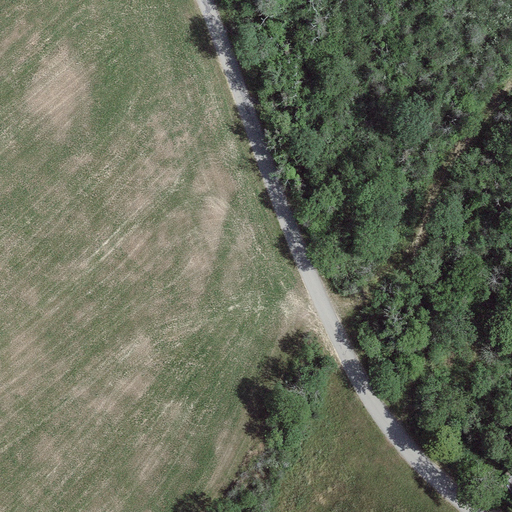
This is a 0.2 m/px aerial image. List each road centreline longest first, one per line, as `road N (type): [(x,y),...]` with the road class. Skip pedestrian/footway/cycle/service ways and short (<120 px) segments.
road 1 (residential): [(202,0),(337,327),(403,447),(476,511)]
road 2 (track): [(511,89),(430,212),(337,327)]
